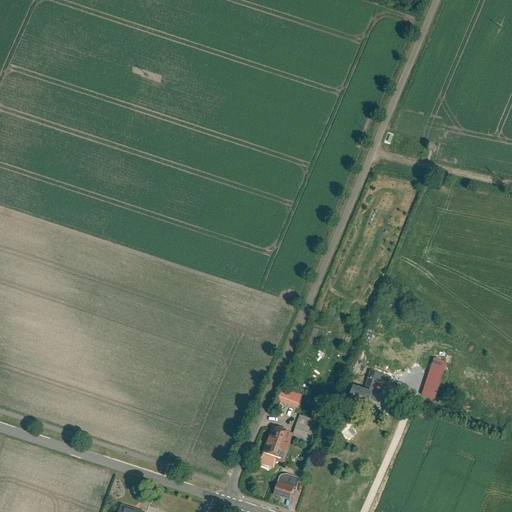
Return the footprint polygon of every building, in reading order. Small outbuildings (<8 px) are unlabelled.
[(433,145),(430,144),(429,148),(428,151),(434,153),(435,149),(436,146),(433,145)] [(490,377),(434,358),(421,394),(433,399),(443,372),(487,387),(490,377)] [(393,375),(372,368),(368,382),(389,388),(393,375)] [(391,399),(353,387),(346,411),(384,423),(391,399)] [(304,395),(285,388),(280,401),(300,408),(304,395)] [(324,438),(329,424),(302,415),(295,434),(294,437),(311,443),(314,434),(324,438)] [(295,434),(274,426),(265,453),(286,460),(294,437),(295,434)] [(281,475),(278,482),(274,496),(290,501),(297,478),(288,475),(281,475)]
